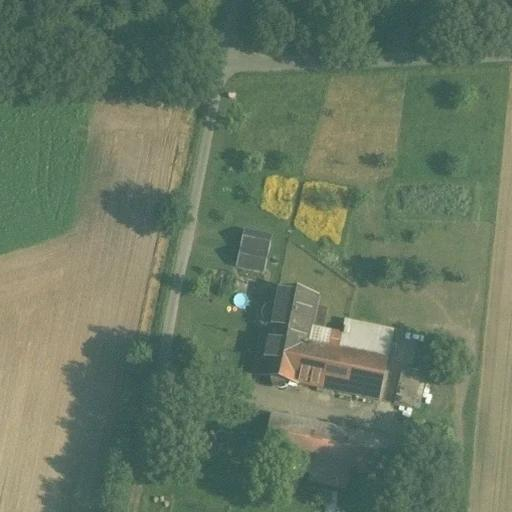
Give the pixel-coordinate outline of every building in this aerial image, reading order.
[(270,239),(244,234),(237,268),(262,274),(270,239)] [(275,292),(256,376),(297,386),(306,345),(316,301),(275,292)] [(306,345),(297,386),(377,403),(392,333),(348,323),(345,322),(342,336),(330,333),(327,350),(306,345)] [(405,370),(398,400),(420,406),(427,375),(405,370)] [(404,446),(272,419),(265,452),(279,455),(349,469),(397,479),(398,475),(404,446)] [(419,449),(404,446),(398,475),(414,478),(419,449)] [(349,469),(279,455),(276,469),(311,476),(310,483),(345,490),(349,469)]
